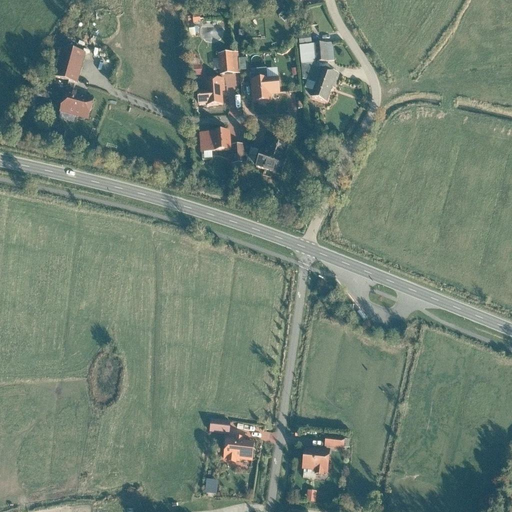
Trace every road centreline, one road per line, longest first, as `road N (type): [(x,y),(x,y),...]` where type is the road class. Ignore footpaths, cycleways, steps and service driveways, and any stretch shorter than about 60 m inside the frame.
road 1 (secondary): [(0,162),(304,249)]
road 2 (residential): [(271,511),(312,252)]
road 3 (residential): [(354,152),(280,121),(181,121),(115,93)]
road 4 (secondary): [(312,252),(511,331)]
road 5 (unclassified): [(331,0),(376,90),(354,152)]
